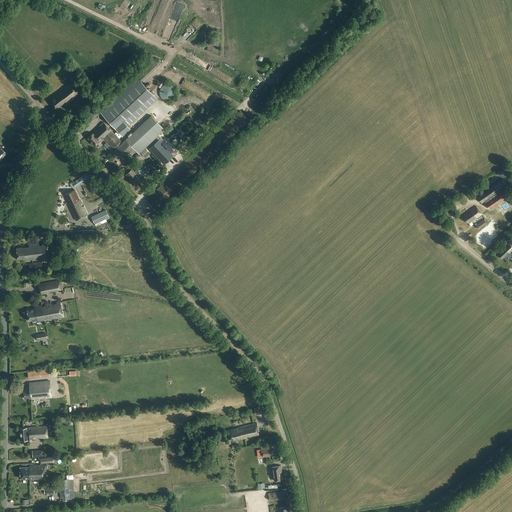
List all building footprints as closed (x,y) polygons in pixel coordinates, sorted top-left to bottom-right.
[(152,93),(141,82),(143,80),(137,73),(136,73),(136,76),(99,110),(103,114),(115,127),(122,135),(130,128),(128,126),(127,125),(156,98),(152,93)] [(56,109),(59,107),(62,105),(62,106),(78,94),(70,83),(63,89),(64,90),(61,92),(60,91),(54,95),(55,96),(50,100),(56,109)] [(163,99),(166,101),(169,101),(172,100),(175,98),(176,95),(176,92),(175,89),(174,86),(171,85),(168,84),(165,85),(162,86),(161,89),(160,92),(160,95),(161,97),(163,99)] [(69,106),(76,114),(97,97),(91,89),(69,106)] [(84,120),(88,124),(100,113),(96,109),(84,120)] [(254,119),(246,110),(243,113),(251,122),(254,119)] [(146,199),(155,210),(250,121),(240,111),(146,199)] [(94,145),(95,145),(96,146),(97,146),(99,145),(99,144),(97,142),(98,141),(99,142),(104,138),(111,146),(123,158),(126,161),(137,151),(139,153),(164,130),(151,115),(122,143),(122,142),(103,122),(95,130),(96,131),(93,134),(92,133),(87,137),(94,145)] [(159,142),(151,151),(157,157),(159,155),(167,164),(174,157),(159,142)] [(136,184),(141,179),(136,175),(139,172),(137,169),(134,172),(131,169),(126,175),(131,180),(132,180),(136,184)] [(73,183),(72,183),(75,186),(76,187),(92,175),(88,171),(75,181),(73,183)] [(500,193),(499,191),(508,185),(503,179),(477,196),(482,203),(485,201),(486,203),(490,209),(504,199),(500,193)] [(80,200),(75,190),(65,195),(69,204),(68,205),(75,221),(88,215),(84,206),(82,207),(81,204),(82,203),(81,200),(80,200)] [(482,214),(476,207),(470,211),(471,212),(469,214),(468,212),(463,216),(468,223),(476,218),(482,214)] [(106,210),(91,217),(95,224),(105,219),(109,217),(106,210)] [(484,220),(476,225),(478,229),(486,223),(484,220)] [(49,257),(47,242),(43,243),(43,244),(39,245),(39,243),(29,245),(29,246),(16,248),(17,259),(25,258),(26,260),(49,257)] [(511,250),(511,245),(509,242),(506,246),(504,247),(497,254),(502,259),(506,255),(506,254),(508,252),(509,253),(511,250)] [(62,289),(60,280),(38,284),(38,285),(40,294),(46,293),(46,291),(62,289)] [(62,292),(28,297),(28,300),(63,295),(62,292)] [(50,303),(53,318),(63,317),(60,302),(56,302),(56,304),(53,305),(52,303),(50,303)] [(44,320),(53,318),(50,303),(45,304),(45,306),(42,307),(42,305),(41,305),(44,320)] [(66,305),(67,316),(77,316),(76,304),(66,305)] [(37,321),(44,320),(41,305),(34,306),(35,309),(27,310),(29,321),(37,320),(37,321)] [(46,333),(38,334),(39,341),(47,339),(46,333)] [(30,398),(30,399),(51,397),(49,381),(29,383),(29,388),(22,389),(23,398),(30,398)] [(253,408),(254,409),(254,410),(256,409),(257,414),(267,412),(265,407),(265,406),(253,408)] [(248,438),(259,435),(256,423),(237,427),(237,428),(228,430),(230,440),(237,439),(238,440),(245,439),(244,437),(248,436),(248,438)] [(47,438),(46,426),(20,428),(21,440),(35,439),(35,437),(38,437),(39,438),(47,438)] [(263,457),(273,455),(271,446),(261,448),(263,457)] [(46,465),(38,466),(38,469),(37,470),(38,480),(46,480),(46,465)] [(30,480),(30,466),(30,467),(20,468),(20,479),(29,478),(30,480)] [(38,466),(30,466),(30,480),(33,480),(33,479),(37,479),(37,480),(37,469),(38,469),(38,466)] [(281,479),(280,473),(281,473),(280,466),(271,467),(272,474),(273,474),(274,481),(281,479)] [(60,479),(60,488),(60,490),(65,489),(65,496),(60,496),(60,498),(62,498),(70,498),(70,497),(70,479),(67,479),(60,479)] [(268,493),(269,500),(288,499),(288,491),(268,493)]
